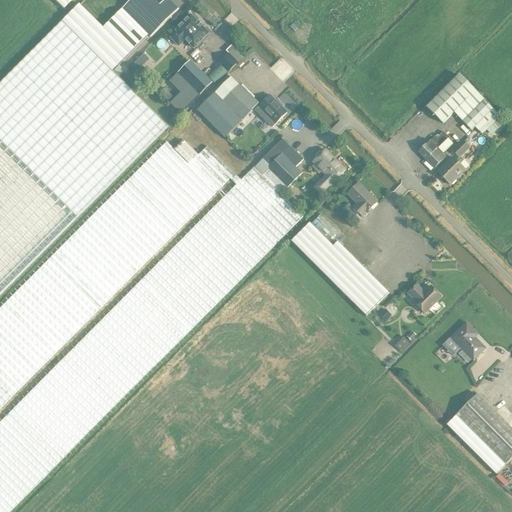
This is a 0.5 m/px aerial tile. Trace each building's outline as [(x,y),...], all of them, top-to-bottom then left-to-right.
[(54,0),(64,9),(73,0),(54,0)] [(131,0),(122,10),(149,35),(151,37),(179,9),(170,0),(165,0),(160,6),(154,0),(131,0)] [(113,71),(149,35),(122,10),(106,26),(82,3),(0,84),(0,295),(171,124),(113,71)] [(179,29),(170,38),(179,47),(185,41),(194,49),(209,34),(208,32),(191,16),(179,29)] [(222,61),(219,64),(228,73),(230,70),(238,63),(239,64),(244,59),(232,46),(226,51),(229,54),(222,61)] [(178,74),(170,82),(181,94),(170,104),(181,115),(200,96),(213,83),(207,77),(191,61),(178,74)] [(141,69),(135,63),(131,68),(136,73),(141,69)] [(213,71),(207,77),(213,83),(215,84),(221,79),(227,72),(219,64),(213,71)] [(475,127),(482,135),(500,117),(459,76),(427,108),(443,124),(454,113),(472,130),(475,127)] [(252,112),(252,111),(259,104),(232,77),(207,101),(208,101),(198,111),(226,139),(235,129),(252,112)] [(271,95),(254,111),(272,129),(288,112),(271,95)] [(448,139),(449,139),(443,133),(436,140),(434,138),(430,142),(419,153),(427,161),(438,149),(444,144),(448,139)] [(263,159),(255,168),(263,176),(282,195),(302,174),(296,168),(304,160),(283,139),(275,147),(263,159)] [(438,150),(443,155),(453,144),(448,139),(444,144),(438,150)] [(470,148),(469,148),(472,144),(467,139),(464,142),(462,141),(452,151),(460,158),(470,148)] [(241,181),(207,147),(198,155),(184,141),(175,150),(166,142),(29,280),(0,309),(0,409),(129,280),(230,179),(236,185),(192,230),(0,423),(0,511),(9,511),(196,325),(202,319),(212,309),(223,298),(304,217),(282,195),(263,176),(254,167),(241,181)] [(438,149),(427,161),(434,168),(446,157),(443,155),(438,150),(438,149)] [(326,150),(319,157),(313,163),(315,165),(313,167),(318,172),(321,170),(326,176),(315,188),(321,194),(333,183),(346,171),(326,150)] [(437,172),(450,185),(465,170),(469,166),(461,157),(456,162),(452,158),(437,172)] [(362,217),(377,202),(359,184),(348,195),(357,204),(353,207),(362,217)] [(348,203),(342,209),(347,214),(352,208),(348,203)] [(334,247),(338,242),(341,239),(343,237),(321,215),(311,225),(334,247)] [(334,247),(311,225),(310,223),(291,242),(330,280),(347,297),(366,316),(389,293),(376,280),(370,274),(338,242),(334,247)] [(414,303),(425,314),(442,297),(431,287),(423,294),(421,291),(422,290),(417,285),(408,294),(416,302),(414,303)] [(380,316),(386,321),(391,316),(386,310),(380,316)] [(451,338),(443,346),(453,356),(461,348),(473,361),(486,349),(475,338),(479,335),(466,323),(451,338)] [(410,345),(403,338),(395,346),(402,353),(410,345)] [(496,474),(511,458),(511,428),(477,394),(447,425),(496,474)]
